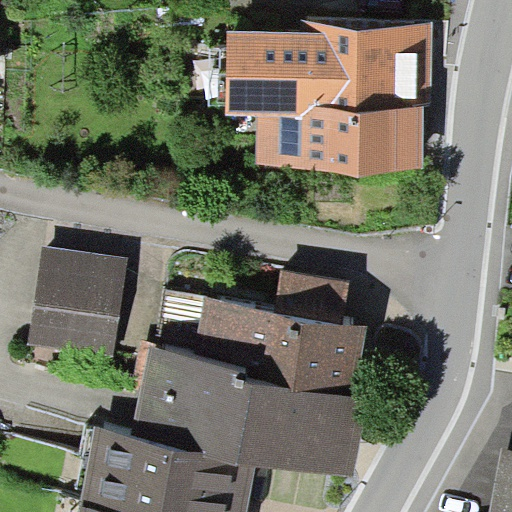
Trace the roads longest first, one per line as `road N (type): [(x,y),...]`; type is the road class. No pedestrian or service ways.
road 1 (residential): [(0,190),(461,275)]
road 2 (residential): [(501,0),(479,108),(461,275)]
road 3 (residential): [(461,275),(435,405),(375,511)]
